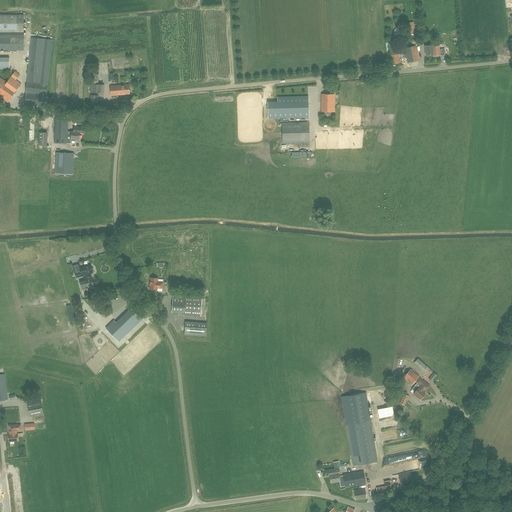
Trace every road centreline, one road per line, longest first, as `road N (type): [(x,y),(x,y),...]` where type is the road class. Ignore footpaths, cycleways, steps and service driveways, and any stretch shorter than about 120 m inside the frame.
road 1 (unclassified): [(195,506),(174,346),(120,266),(114,164),(122,117),(132,103),(167,93),(511,59)]
road 2 (unclassified): [(423,492),(444,469),(511,332)]
road 3 (unclassified): [(370,510),(297,493),(195,506)]
